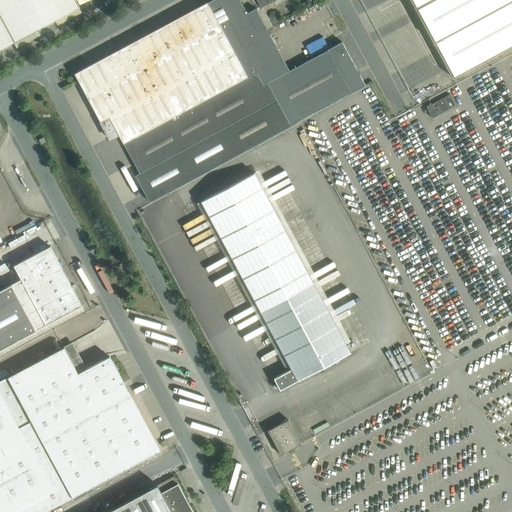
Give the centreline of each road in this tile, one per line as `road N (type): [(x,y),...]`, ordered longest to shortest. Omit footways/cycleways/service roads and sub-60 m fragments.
road 1 (unknown): [(268,407),(167,225),(184,199),(269,152),(296,155),(306,166),(384,319),(375,348),(346,369)]
road 2 (unclassified): [(44,65),(282,511)]
road 3 (unclassified): [(223,511),(0,103)]
road 4 (unknown): [(266,482),(511,353)]
road 5 (unclassified): [(44,65),(166,0)]
road 6 (unclassified): [(401,112),(340,0)]
road 7 (unknown): [(188,446),(88,511)]
